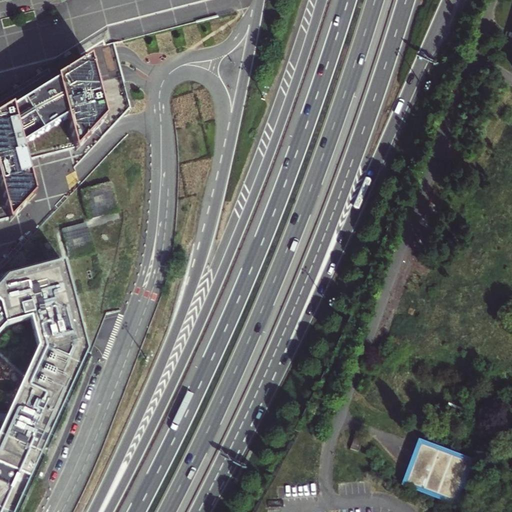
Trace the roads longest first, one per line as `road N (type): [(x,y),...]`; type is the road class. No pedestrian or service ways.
road 1 (trunk): [(322,0),(227,261),(107,511)]
road 2 (trunk): [(348,0),(238,300),(136,511)]
road 3 (trunk): [(166,511),(289,244),(375,0)]
road 4 (trunk): [(212,488),(325,233),(406,0)]
road 5 (trunk): [(212,488),(290,352),(426,54)]
road 6 (trunk): [(224,174),(179,319),(92,511)]
road 7 (trunk): [(260,0),(224,174)]
